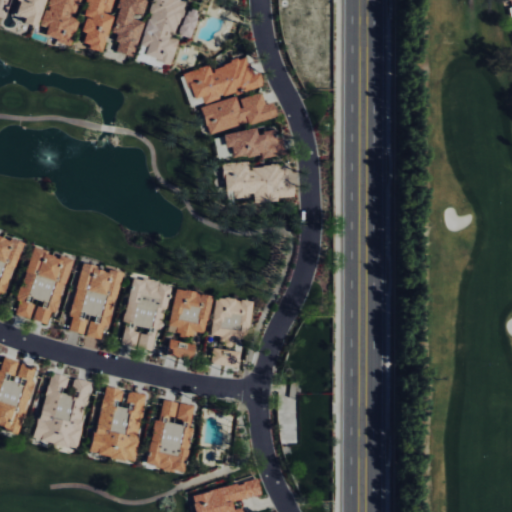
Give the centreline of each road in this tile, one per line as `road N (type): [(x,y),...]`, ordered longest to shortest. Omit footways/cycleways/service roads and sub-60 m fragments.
road 1 (residential): [(286,511),(265,459),(257,395),(314,243),(301,122),(273,66),(260,0)]
road 2 (secondary): [(366,0),(365,511)]
road 3 (residential): [(257,395),(0,331)]
